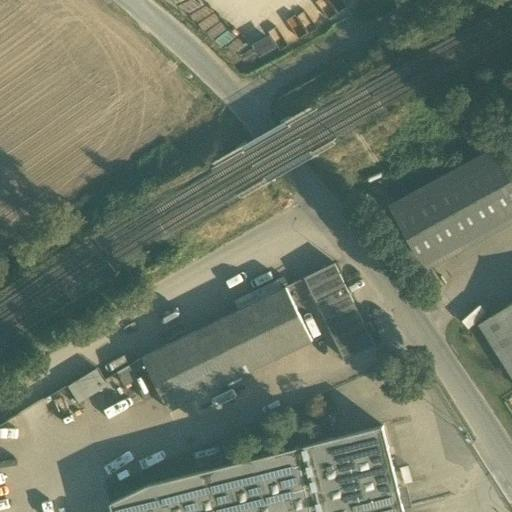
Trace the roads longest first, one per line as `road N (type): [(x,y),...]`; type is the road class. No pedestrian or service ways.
road 1 (residential): [(233,102),(332,211),(511,470)]
road 2 (unclassified): [(233,102),(425,0)]
road 3 (residential): [(233,102),(128,0)]
